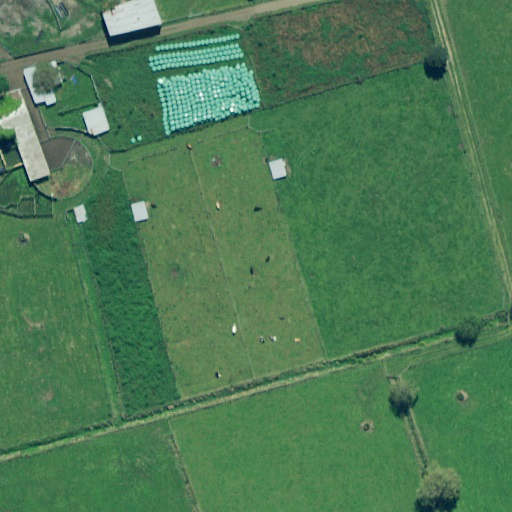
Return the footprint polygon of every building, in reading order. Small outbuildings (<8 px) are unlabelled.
[(162,24),(155,0),(100,0),(113,39),(162,24)] [(63,86),(55,62),(25,72),(36,105),(47,101),(48,106),(57,103),(53,89),(63,86)] [(0,138),(14,133),(32,182),(51,176),(33,127),(20,89),(0,96),(0,138)] [(110,131),(103,109),(84,115),(91,137),(110,131)] [(267,164),(273,181),(287,176),(282,159),(267,164)] [(148,220),(145,203),(132,206),(136,223),(148,220)] [(88,221),(85,207),(74,209),(78,224),(88,221)]
